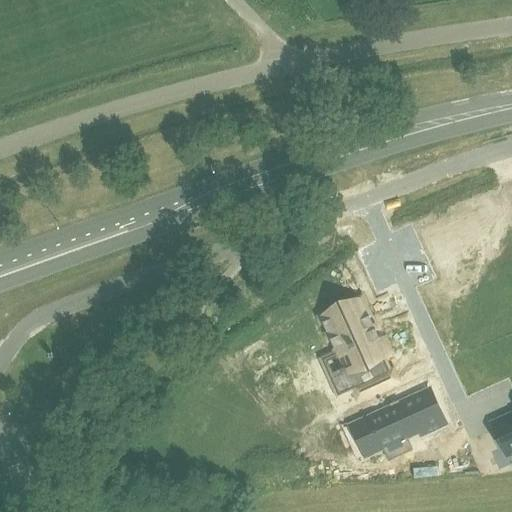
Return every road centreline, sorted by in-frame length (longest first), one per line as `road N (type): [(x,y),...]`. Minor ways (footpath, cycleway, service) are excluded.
road 1 (residential): [(0,357),(53,309),(511,147)]
road 2 (tertiary): [(0,274),(411,131),(511,109)]
road 3 (unclassified): [(0,151),(279,70)]
road 4 (unclassified): [(511,30),(279,70)]
